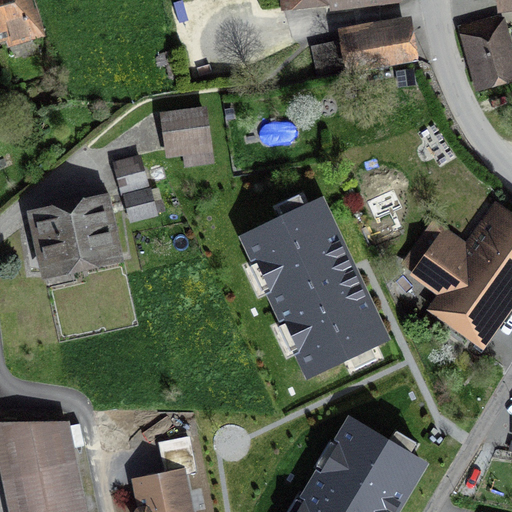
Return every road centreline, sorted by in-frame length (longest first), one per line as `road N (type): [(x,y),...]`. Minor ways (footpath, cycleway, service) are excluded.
road 1 (unclassified): [(511,173),(463,105),(433,0)]
road 2 (residential): [(429,511),(511,372)]
